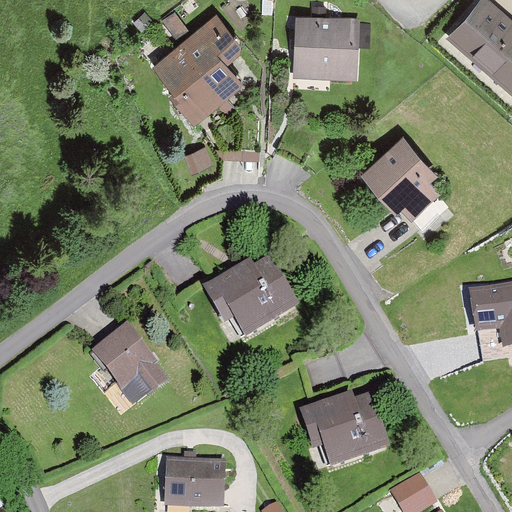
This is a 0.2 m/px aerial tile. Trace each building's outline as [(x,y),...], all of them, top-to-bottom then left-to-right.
[(210,0),(204,0),(137,56),(185,113),(256,54),(210,0)] [(511,22),(486,0),(476,0),(447,33),(511,89),(511,22)] [(353,13),(299,7),(290,89),(344,95),(353,13)] [(438,165),(403,124),(362,160),(397,201),(438,165)] [(265,242),(202,279),(235,334),(298,296),(265,242)] [(511,288),(471,296),(479,337),(503,332),(507,354),(511,352),(511,288)] [(135,309),(83,341),(115,391),(166,359),(135,309)] [(357,382),(295,404),(316,463),(378,441),(357,382)] [(236,511),(243,454),(164,445),(156,506),(207,511),(236,511)] [(429,473),(401,489),(414,511),(423,511),(445,500),(429,473)] [(290,511),(286,501),(269,509),(270,511),(290,511)]
